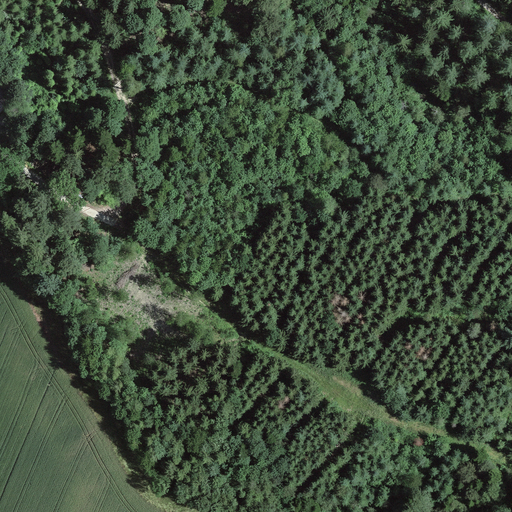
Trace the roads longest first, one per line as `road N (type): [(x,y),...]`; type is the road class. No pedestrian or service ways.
road 1 (track): [(2,154),(119,227),(360,405),(488,452)]
road 2 (track): [(123,103),(170,82),(239,82),(334,128),(394,186),(422,201),(511,197)]
road 3 (track): [(0,182),(140,457),(208,511)]
road 4 (track): [(103,217),(134,181),(136,157),(82,0)]
